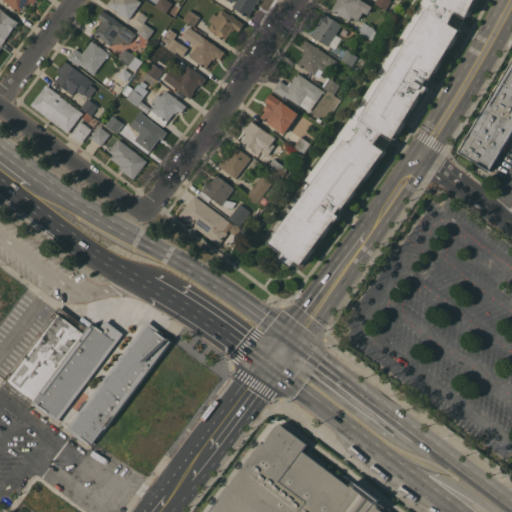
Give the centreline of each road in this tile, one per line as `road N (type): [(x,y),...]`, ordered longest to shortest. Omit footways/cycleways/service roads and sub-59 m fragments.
road 1 (tertiary): [(510,0),(434,134),(289,336)]
road 2 (primary): [(289,336),(80,206),(0,145)]
road 3 (residential): [(292,0),(145,213)]
road 4 (primary): [(270,361),(447,498)]
road 5 (tertiary): [(270,361),(153,511)]
road 6 (residential): [(145,213),(0,104)]
road 7 (primary): [(418,432),(289,336)]
road 8 (primary): [(0,183),(131,276)]
road 9 (residential): [(73,0),(0,96)]
